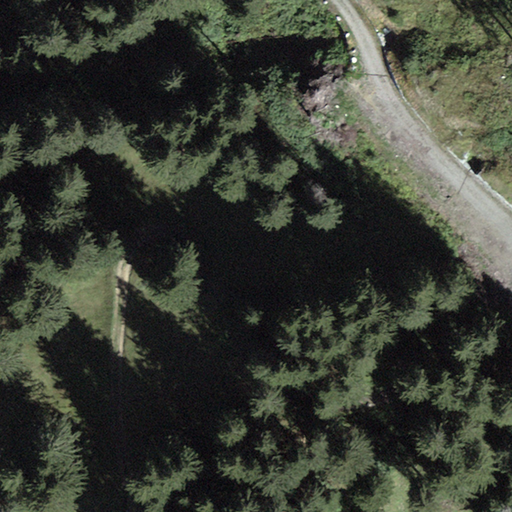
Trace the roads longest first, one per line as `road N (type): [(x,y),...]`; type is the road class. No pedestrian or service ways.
road 1 (track): [(511,428),(429,388),(327,406),(286,392),(248,361),(186,244),(151,230),(124,260),(114,345),(113,410),(135,511)]
road 2 (track): [(511,233),(491,204),(369,100),(352,13),(337,0)]
